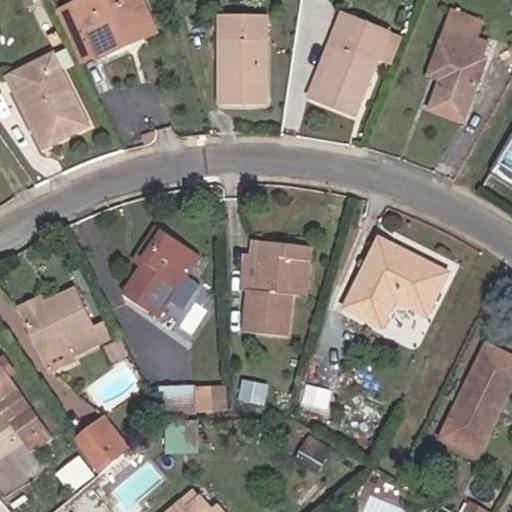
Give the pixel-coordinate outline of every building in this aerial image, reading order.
[(82,83),(122,65),(117,55),(136,45),(116,0),(86,0),(52,15),(57,26),(44,34),(64,85),(79,79),(82,83)] [(435,92),(468,104),(492,40),(485,37),(490,26),(452,12),(435,58),(445,62),(435,92)] [(318,101),(351,114),(389,28),(351,13),(318,101)] [(250,127),(248,94),(240,94),(239,61),(247,60),(246,36),(201,38),(206,129),(250,127)] [(117,55),(122,65),(141,57),(136,45),(117,55)] [(248,94),(247,60),(239,61),(240,94),(248,94)] [(0,97),(0,106),(29,170),(67,153),(36,83),(0,97)] [(511,137),(492,172),(511,183),(511,137)] [(417,269),(420,263),(383,245),(354,304),(389,321),(401,297),(430,311),(444,283),(417,269)] [(142,256),(129,273),(136,278),(124,296),(105,324),(140,348),(184,284),(142,256)] [(281,318),(288,317),(288,285),(297,284),(297,267),(249,266),(249,306),(249,315),(237,315),(238,357),(281,359),(281,318)] [(136,278),(129,273),(117,291),(124,296),(136,278)] [(288,285),(288,317),(299,318),(297,284),(288,285)] [(5,343),(33,396),(82,372),(84,366),(93,362),(86,350),(77,353),(59,317),(5,343)] [(500,403),(505,405),(511,391),(511,351),(493,343),(455,419),(468,427),(471,421),(486,428),(500,403)] [(301,401),(332,410),(344,369),(314,360),(301,401)] [(0,441),(1,443),(12,434),(0,416),(0,441)] [(86,447),(62,465),(87,500),(111,480),(86,447)] [(177,459),(178,469),(192,468),(192,458),(177,459)]
